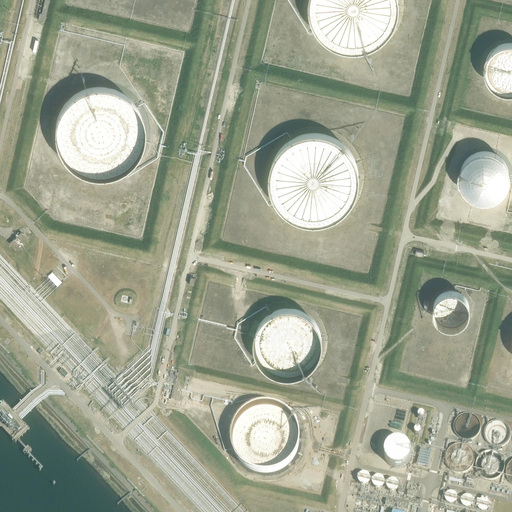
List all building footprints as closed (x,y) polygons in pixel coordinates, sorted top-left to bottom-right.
[(45,21),(49,0),(44,0),(41,13),(39,12),(38,19),(45,21)] [(337,49),(358,52),(376,47),(389,37),(399,22),(402,4),(400,0),(307,0),(309,18),(319,37),(337,49)] [(511,42),(508,42),(499,44),(492,48),(486,55),(483,64),(483,72),(486,81),(492,87),(500,92),(508,94),(511,93),(511,42)] [(83,175),(104,178),(123,173),(135,164),(145,148),(149,131),(144,111),(132,95),(117,86),(105,83),(88,85),(73,92),(61,104),(54,123),(55,145),(66,163),(83,175)] [(299,219),(320,222),(339,217),(351,208),(361,192),(364,175),(360,155),(348,139),(333,130),(321,127),(303,129),(289,136),(277,148),(269,168),(271,189),(282,207),(299,219)] [(484,202),(492,201),(500,197),(506,191),(509,183),(510,175),(508,167),(504,159),(497,154),(489,151),(481,151),(473,153),(466,158),(461,165),(459,173),(459,182),(462,190),(468,196),(475,200),(484,202)] [(27,239),(21,232),(9,243),(15,250),(27,239)] [(461,326),(465,322),(468,317),(470,311),(469,305),(467,300),(463,295),(458,292),(452,291),(446,292),(440,295),(436,300),(433,305),(433,312),(435,318),(438,323),(443,326),(449,328),(455,328),(461,326)] [(270,367),(284,373),(295,373),(305,370),(316,361),(322,351),(324,341),(323,330),(319,320),(311,312),(303,307),(289,305),(278,307),(267,313),(259,323),(255,334),(256,347),(260,357),(270,367)] [(59,372),(65,378),(68,376),(62,369),(59,372)] [(246,466),(260,472),(272,472),(282,469),(293,460),(299,450),(301,440),(300,429),(295,419),(288,411),(280,406),(266,403),(254,405),(244,412),(236,422),(232,433),(233,446),(237,456),(246,466)] [(418,412),(415,427),(414,434),(422,435),(426,413),(418,412)] [(490,444),(475,464),(470,443),(472,440),(473,414),(457,414),(452,420),(457,439),(447,442),(446,460),(448,468),(463,479),(467,473),(498,484),(501,476),(504,475),(511,480),(511,461),(505,471),(499,450),(508,426),(507,424),(490,418),(484,426),(484,435),(488,438),(490,444)] [(410,467),(410,442),(386,442),(386,467),(410,467)] [(421,449),(417,465),(428,467),(432,452),(421,449)] [(392,480),(386,483),(382,477),(378,477),(371,480),(368,474),(363,473),(359,476),(358,480),(361,485),(366,486),(371,483),(374,488),(384,490),(387,488),(389,491),(394,492),(398,490),(399,485),(397,481),(392,480)] [(443,500),(443,506),(445,506),(457,511),(448,511),(457,511),(472,510),(474,506),(475,510),(476,510),(481,511),(485,511),(487,511),(490,506),(490,502),(486,500),(473,501),(473,498),(470,496),(460,497),(450,492),(447,492),(443,500)]
